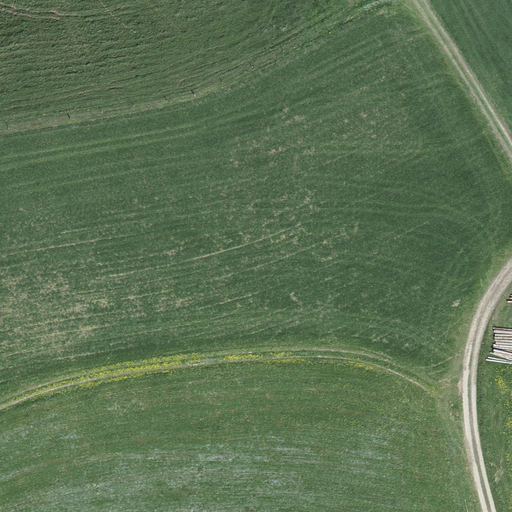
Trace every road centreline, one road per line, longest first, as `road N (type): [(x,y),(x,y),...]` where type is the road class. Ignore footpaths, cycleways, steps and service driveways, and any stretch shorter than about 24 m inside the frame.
road 1 (track): [(511,268),(481,318),(470,368),(490,511)]
road 2 (track): [(418,0),(511,150)]
